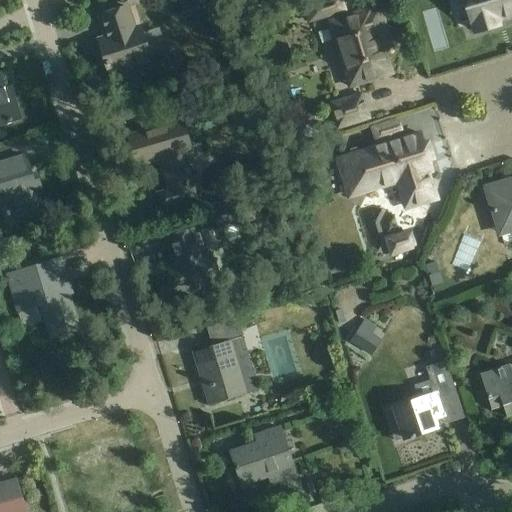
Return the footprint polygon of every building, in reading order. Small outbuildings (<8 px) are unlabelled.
[(200,0),(208,9),(217,0),(200,0)] [(308,24),(348,12),(344,0),(327,0),(303,7),(308,24)] [(511,15),(511,0),(466,0),(473,24),(474,24),(477,31),(498,25),(497,20),(511,15)] [(138,71),(152,66),(174,59),(168,39),(164,41),(159,28),(142,34),(140,27),(135,28),(128,7),(99,16),(109,46),(102,48),(110,75),(137,66),(138,71)] [(372,9),(353,15),(329,23),(349,87),(392,74),(380,36),(388,33),(380,8),(372,11),(372,9)] [(0,124),(0,125),(19,119),(13,99),(8,101),(0,75),(0,124)] [(361,96),(332,104),(338,125),(367,117),(361,96)] [(182,120),(148,130),(129,136),(138,167),(161,160),(169,190),(158,194),(162,209),(196,199),(182,152),(191,150),(182,120)] [(395,126),(377,132),(380,141),(398,135),(395,126)] [(406,207),(416,204),(435,199),(427,172),(432,171),(421,134),(338,160),(350,197),(398,182),(406,207)] [(0,189),(2,189),(7,203),(15,200),(22,221),(43,215),(37,194),(42,193),(36,174),(31,176),(25,156),(0,163),(0,189)] [(511,180),(487,189),(500,232),(511,228),(511,180)] [(246,195),(210,205),(218,232),(253,222),(246,195)] [(179,302),(198,296),(221,289),(210,253),(204,255),(197,229),(166,239),(171,254),(176,252),(180,264),(169,267),(179,302)] [(0,248),(25,242),(23,234),(3,239),(1,233),(0,233),(0,248)] [(407,234),(388,240),(393,255),(412,249),(407,234)] [(61,259),(8,275),(19,309),(49,300),(54,315),(46,318),(52,338),(79,329),(68,294),(71,293),(61,259)] [(435,262),(425,265),(428,273),(438,270),(435,262)] [(338,292),(343,314),(367,308),(361,286),(338,292)] [(211,405),(230,399),(258,391),(235,314),(206,323),(213,346),(194,352),(211,405)] [(365,321),(352,341),(362,348),(375,328),(365,321)] [(420,399),(395,408),(399,420),(405,438),(437,428),(434,419),(444,415),(439,401),(457,394),(451,375),(445,361),(426,367),(430,381),(415,385),(420,399)] [(511,365),(509,366),(480,376),(492,410),(503,406),(507,417),(511,415),(511,365)] [(360,409),(354,390),(342,394),(348,413),(360,409)] [(296,475),(290,456),(280,427),(256,435),(259,443),(232,452),(243,485),(278,472),(281,480),(296,475)] [(0,511),(25,511),(16,481),(0,485),(0,511)]
